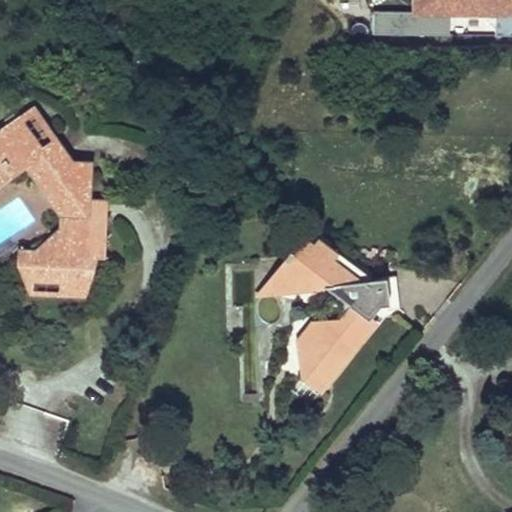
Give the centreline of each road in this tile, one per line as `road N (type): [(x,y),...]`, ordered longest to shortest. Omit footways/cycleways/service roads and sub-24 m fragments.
road 1 (residential): [(511,242),(286,511)]
road 2 (residential): [(0,458),(144,511)]
